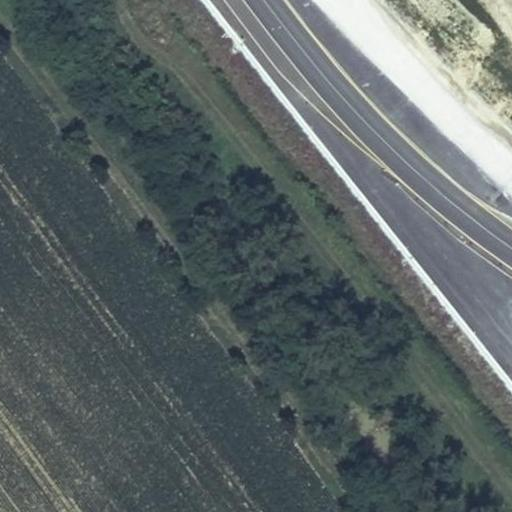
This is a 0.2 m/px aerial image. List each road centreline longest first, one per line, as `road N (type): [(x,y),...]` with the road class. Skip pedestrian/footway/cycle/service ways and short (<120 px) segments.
road 1 (track): [(371,511),(0,12)]
road 2 (motorway): [(261,0),(511,331)]
road 3 (motorway): [(511,251),(322,0)]
